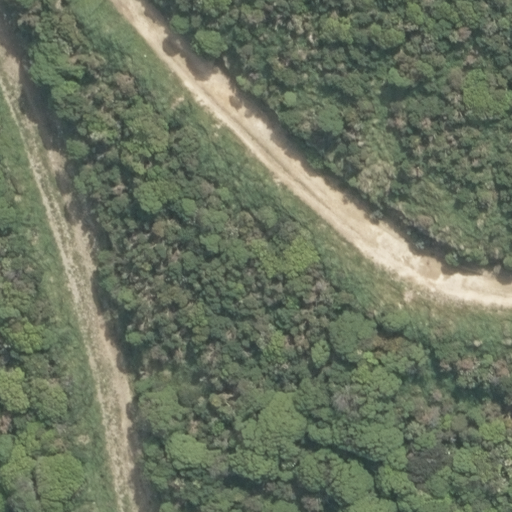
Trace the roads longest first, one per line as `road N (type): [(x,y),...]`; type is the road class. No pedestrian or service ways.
road 1 (track): [(63,0),(153,105),(418,289),(511,298)]
road 2 (track): [(0,320),(41,511)]
